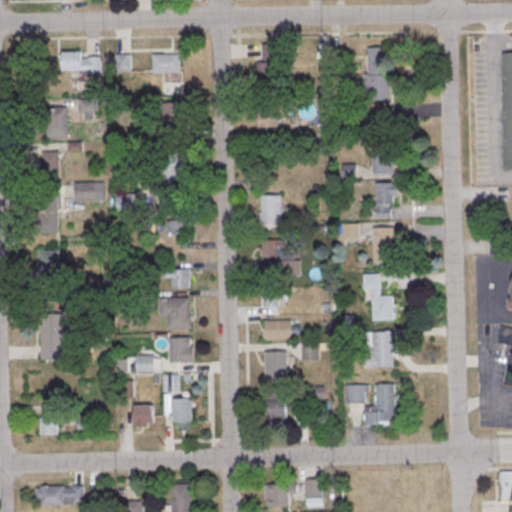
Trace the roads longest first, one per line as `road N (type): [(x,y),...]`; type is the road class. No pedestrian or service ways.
road 1 (residential): [(511,451),(0,465)]
road 2 (residential): [(229,511),(218,0)]
road 3 (residential): [(458,511),(448,0)]
road 4 (residential): [(511,12),(0,22)]
